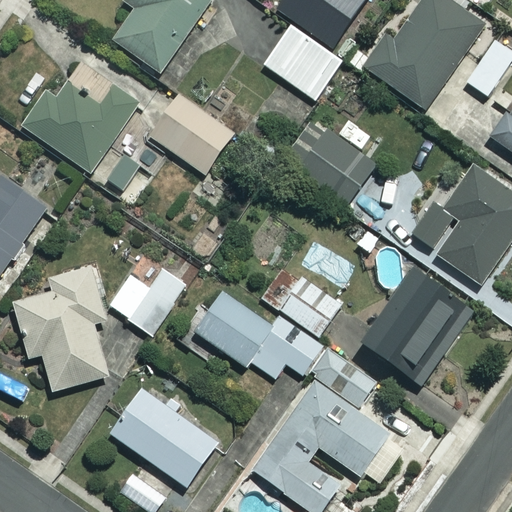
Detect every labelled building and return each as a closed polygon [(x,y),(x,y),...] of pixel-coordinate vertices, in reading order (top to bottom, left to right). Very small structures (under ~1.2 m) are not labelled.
[(210,0),(126,0),(125,3),(133,8),(111,40),(160,73),(210,0)] [(484,26),(447,0),(424,0),(397,38),(390,33),(365,68),(424,110),(484,26)] [(340,64),(288,29),(264,66),(295,86),(286,100),(307,114),(340,64)] [(511,59),(511,53),(494,42),(467,84),(487,97),(511,59)] [(19,125),(135,205),(171,152),(203,174),(232,133),(177,95),(160,119),(113,86),(99,107),(64,83),(55,96),(44,89),(19,125)] [(511,118),(506,114),(490,137),(511,152),(511,118)] [(376,163),(328,129),(310,155),(294,144),(282,161),(345,206),(376,163)] [(511,241),(511,197),(473,169),(444,209),(435,203),(411,237),(480,286),(511,241)] [(0,276),(45,206),(3,179),(0,183),(0,276)] [(107,320),(92,266),(48,278),(51,291),(12,302),(28,358),(41,355),(52,392),(108,376),(94,324),(107,320)] [(342,305),(283,267),(262,300),(321,338),(342,305)] [(187,286),(163,268),(148,288),(130,275),(109,306),(152,336),(187,286)] [(473,310),(413,268),(361,343),(421,385),(473,310)] [(269,324),(221,292),(194,332),(247,368),(250,363),(274,379),(284,363),(305,377),(323,349),(274,316),(269,324)] [(378,384),(332,353),(251,470),(311,511),(326,511),(344,487),(308,462),(318,447),(359,476),(390,432),(359,411),(378,384)] [(169,396),(163,405),(141,390),(110,434),(185,487),(216,443),(176,415),(182,406),(169,396)] [(155,511),(165,499),(130,476),(112,504),(124,511),(155,511)]
